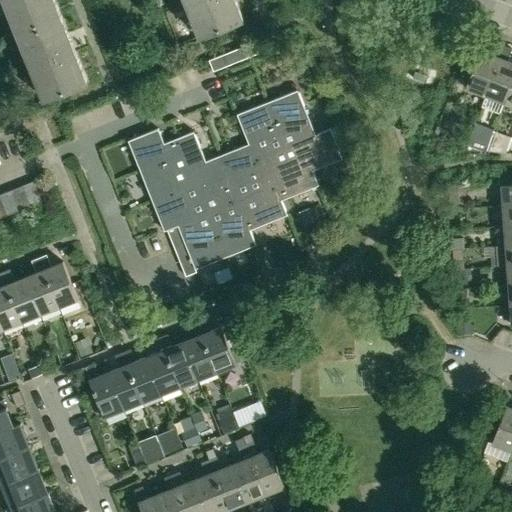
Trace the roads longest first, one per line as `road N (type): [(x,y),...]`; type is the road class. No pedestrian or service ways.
road 1 (residential): [(85,142),(141,283)]
road 2 (residential): [(98,511),(47,384)]
road 3 (residential): [(85,142),(201,94)]
